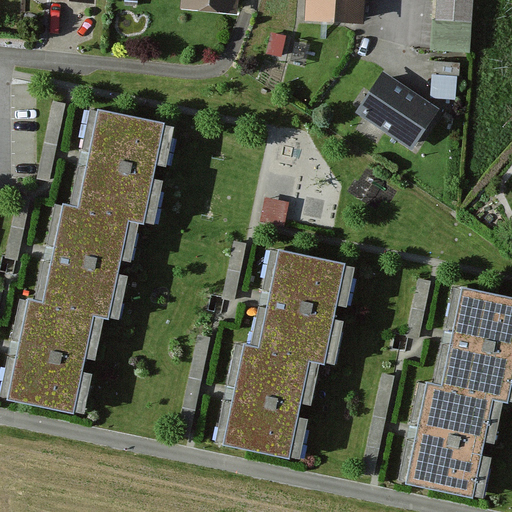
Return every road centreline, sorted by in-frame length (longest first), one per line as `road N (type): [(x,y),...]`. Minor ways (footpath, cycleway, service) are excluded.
road 1 (residential): [(0,414),(456,511)]
road 2 (residential): [(256,0),(242,46),(221,74),(185,78),(0,58)]
